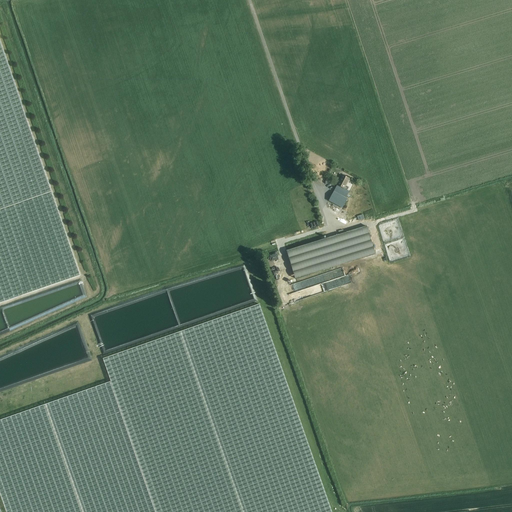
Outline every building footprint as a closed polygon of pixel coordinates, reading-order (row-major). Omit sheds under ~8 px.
[(0,303),(80,276),(0,42),(0,303)] [(348,187),(346,186),(349,179),(342,175),(329,201),(342,208),(347,199),(344,197),(347,190),(348,187)] [(378,225),(378,227),(383,243),(404,237),(398,219),(380,224),(378,225)] [(375,254),(366,226),(287,251),(295,279),(375,254)] [(404,237),(383,243),(389,263),(410,256),(404,237)] [(331,511),(259,304),(103,359),(111,382),(156,511),(331,511)] [(156,511),(111,382),(0,420),(0,492),(6,511),(156,511)]
